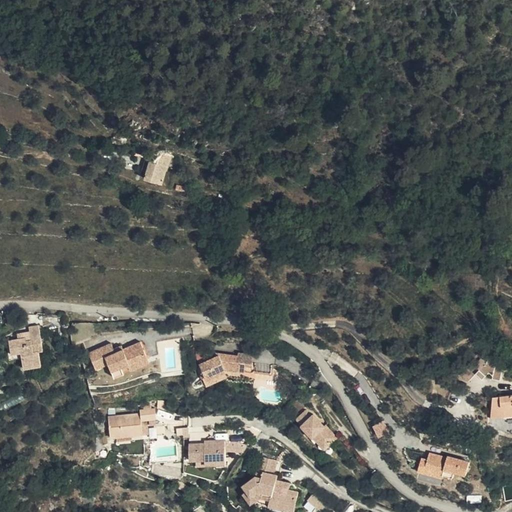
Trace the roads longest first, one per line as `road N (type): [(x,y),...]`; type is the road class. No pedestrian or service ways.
road 1 (unclassified): [(0,308),(217,319),(275,331),(325,367),(403,492),(454,511)]
road 2 (unknown): [(293,342),(407,354),(478,428),(511,434)]
